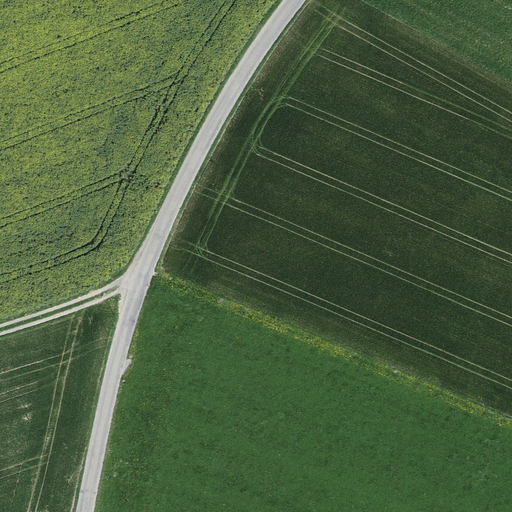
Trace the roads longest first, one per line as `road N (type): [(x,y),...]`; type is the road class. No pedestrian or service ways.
road 1 (unclassified): [(81,511),(118,349),(161,225),(243,70),(294,0)]
road 2 (track): [(140,278),(0,329)]
